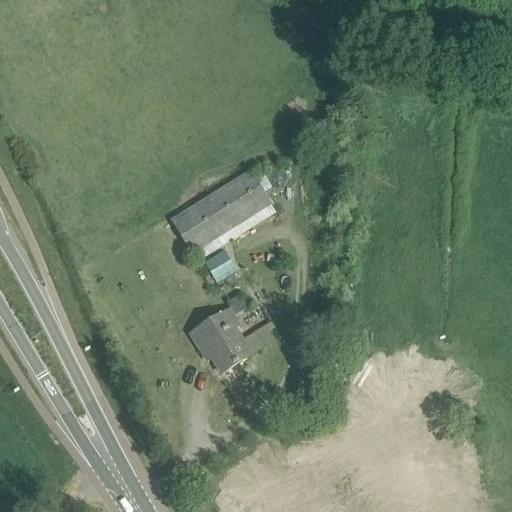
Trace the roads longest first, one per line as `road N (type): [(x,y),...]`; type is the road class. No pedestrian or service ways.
road 1 (tertiary): [(116,476),(87,399),(0,234)]
road 2 (tertiary): [(0,306),(116,476)]
